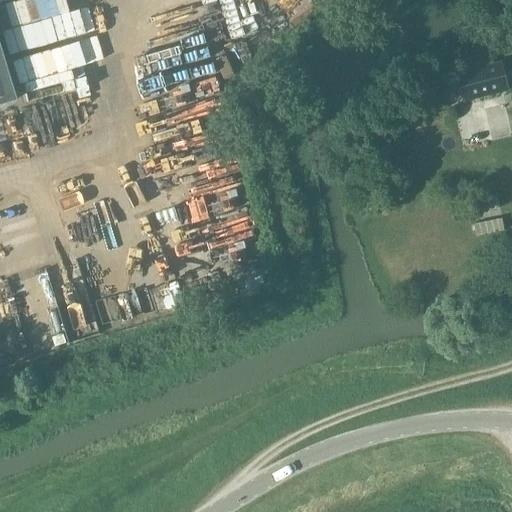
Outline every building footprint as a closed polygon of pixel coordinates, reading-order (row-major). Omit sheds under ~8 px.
[(55,0),(25,0),(39,73),(49,71),(53,93),(72,89),(67,62),(58,64),(54,42),(66,40),(63,23),(39,27),(35,4),(56,0),(55,0)] [(250,40),(312,8),(308,0),(247,0),(261,25),(246,33),(250,40)] [(0,105),(18,99),(0,39),(0,105)] [(490,51),(453,61),(457,74),(494,65),(491,51),(490,51)] [(226,104),(218,73),(209,75),(203,54),(131,73),(137,96),(174,86),(181,116),(226,104)] [(503,63),(457,74),(464,102),(510,90),(503,63)] [(453,88),(439,95),(446,110),(460,103),(453,88)] [(116,116),(132,174),(158,167),(142,109),(116,116)] [(234,131),(171,140),(175,169),(177,168),(185,223),(211,219),(211,214),(241,210),(237,183),(245,182),(241,156),(238,156),(234,131)] [(498,197),(476,201),(478,212),(500,208),(498,197)] [(502,220),(475,225),(477,236),(505,231),(502,220)] [(157,278),(144,279),(146,304),(159,303),(157,278)] [(118,310),(134,307),(131,292),(91,300),(97,328),(121,324),(118,310)]
